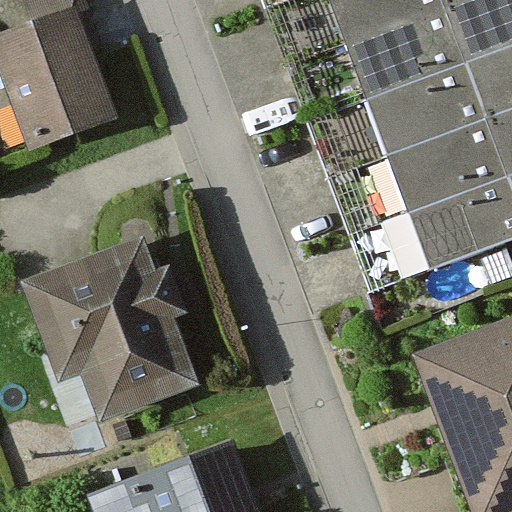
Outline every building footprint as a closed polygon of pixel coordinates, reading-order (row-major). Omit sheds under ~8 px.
[(511,239),(511,10),(508,0),(319,0),(330,28),(351,83),(372,138),(393,195),(412,245),(423,273),(511,239)] [(0,23),(0,93),(4,106),(28,121),(33,137),(105,112),(67,1),(0,23)] [(133,235),(8,279),(42,378),(68,370),(84,416),(186,381),(162,314),(177,309),(161,264),(146,270),(133,235)] [(493,511),(511,505),(511,314),(403,354),(460,511),(493,511)] [(253,511),(221,436),(79,496),(85,511),(253,511)]
